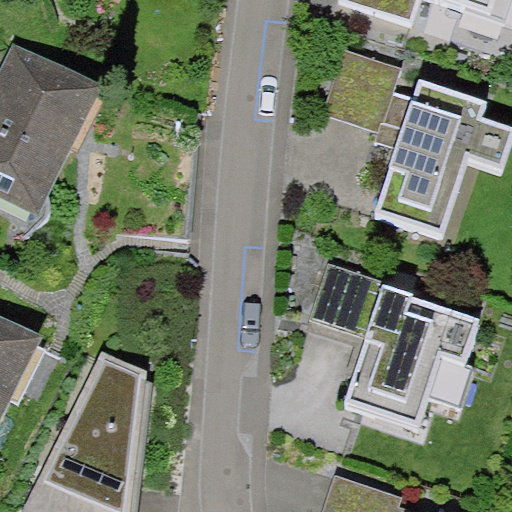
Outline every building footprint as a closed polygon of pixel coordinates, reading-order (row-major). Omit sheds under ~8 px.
[(338,0),(335,10),(408,35),(419,3),(496,29),(506,0),(338,0)] [(99,97),(5,53),(0,63),(0,203),(34,221),(99,97)] [(395,78),(349,62),(329,123),(374,138),(377,126),(407,136),(378,225),(440,246),(462,181),(503,195),(511,166),(511,139),(482,129),(487,113),(421,90),(414,110),(387,101),(395,78)] [(483,315),(324,269),(308,324),(360,339),(339,414),(410,434),(430,366),(465,376),(483,315)] [(0,408),(33,347),(0,329),(0,408)] [(394,511),(399,502),(332,479),(321,511),(394,511)]
